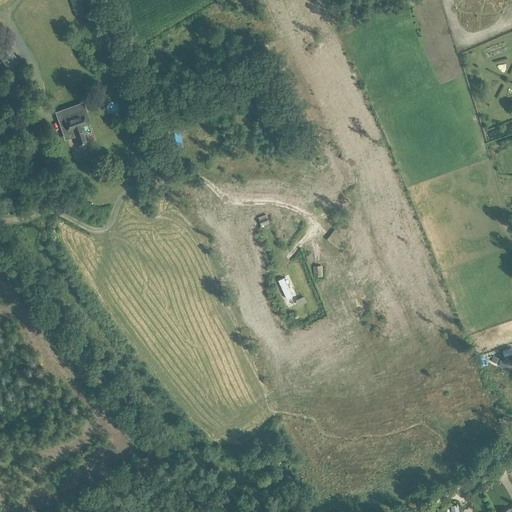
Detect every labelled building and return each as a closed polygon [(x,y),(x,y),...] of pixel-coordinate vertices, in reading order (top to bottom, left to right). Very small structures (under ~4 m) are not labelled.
[(70,0),(76,16),(93,11),(88,0),(70,0)] [(112,118),(115,111),(107,107),(104,115),(112,118)] [(78,144),(88,141),(82,125),(86,125),(79,110),(59,116),(65,131),(72,128),(78,144)] [(49,132),(31,138),(28,139),(31,149),(52,143),(49,132)] [(71,145),(65,147),(68,156),(74,154),(71,145)] [(290,303),(283,284),(277,286),(284,305),(290,303)] [(511,326),(496,332),(499,339),(511,333),(511,326)]
